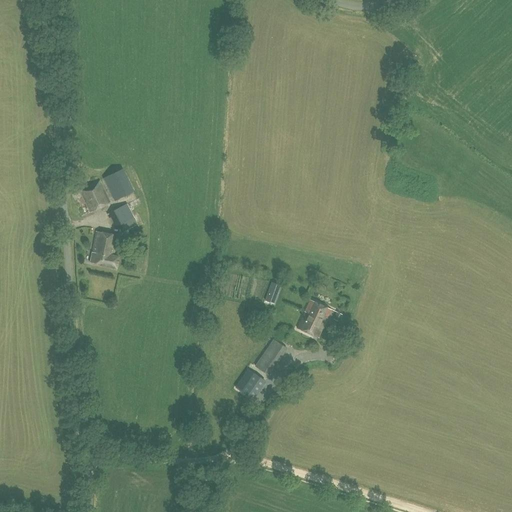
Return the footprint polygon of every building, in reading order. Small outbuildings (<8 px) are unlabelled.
[(103,178),(114,201),(135,191),(124,169),(103,178)] [(100,180),(80,190),(90,212),(110,202),(100,180)] [(135,218),(127,203),(109,213),(116,226),(135,218)] [(117,268),(119,256),(115,255),(119,236),(97,232),(90,263),(117,268)] [(271,283),(268,293),(278,296),(281,286),(271,283)] [(311,300),(303,315),(297,328),(318,338),(332,310),(311,300)] [(337,312),(334,319),(339,322),(342,314),(337,312)] [(269,376),(288,349),(274,339),(255,366),(269,376)] [(253,399),(265,382),(247,369),(235,387),(253,399)]
